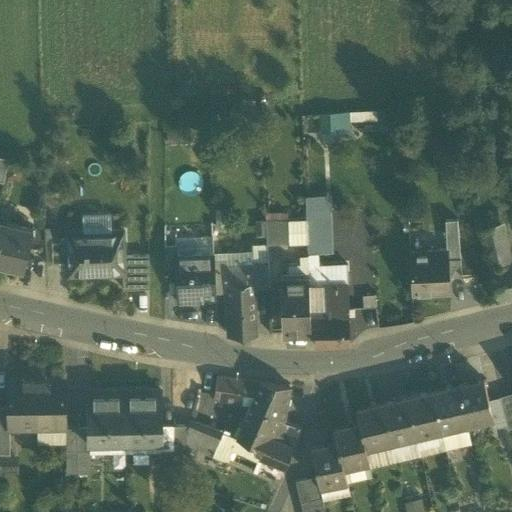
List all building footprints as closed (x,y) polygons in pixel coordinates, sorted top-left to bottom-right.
[(351,129),(351,110),(318,111),(319,130),(351,129)] [(8,158),(0,156),(0,180),(3,181),(8,158)] [(326,199),(304,200),(305,213),(326,212),(326,199)] [(494,210),(476,214),(479,226),(497,221),(494,210)] [(289,211),(265,212),(266,220),(290,219),(289,211)] [(326,212),(305,213),(305,219),(306,231),(327,230),(326,212)] [(33,227),(0,219),(0,262),(23,268),(33,227)] [(290,219),(266,220),(267,244),(291,243),(290,220),(290,219)] [(305,219),(290,220),(291,243),(291,244),(306,243),(306,231),(305,219)] [(460,259),(457,219),(447,219),(447,250),(448,250),(449,260),(460,259)] [(497,221),(479,226),(490,266),(508,261),(497,221)] [(123,230),(67,233),(68,238),(69,262),(69,275),(124,273),(125,273),(124,257),(123,230)] [(327,230),(306,231),(306,243),(307,252),(328,250),(327,230)] [(68,238),(45,239),(46,263),(69,262),(68,238)] [(267,244),(252,245),(253,261),(267,261),(267,244)] [(177,245),(164,246),(164,270),(176,270),(175,255),(178,255),(177,245)] [(447,250),(409,252),(411,293),(451,291),(449,260),(448,250),(447,250)] [(178,255),(175,255),(176,270),(177,302),(196,302),(195,298),(215,297),(215,292),(214,259),(213,253),(178,255)] [(307,255),(300,255),(300,263),(288,264),(288,276),(308,276),(308,267),(307,255)] [(149,256),(124,257),(125,273),(124,273),(124,288),(149,287),(149,256)] [(226,258),(214,259),(215,292),(227,291),(227,284),(225,264),(226,264),(226,258)] [(511,260),(508,261),(490,266),(499,301),(511,297),(511,260)] [(253,261),(246,262),(246,263),(247,283),(253,282),(253,287),(268,286),(267,261),(253,261)] [(226,264),(225,264),(227,284),(247,283),(246,263),(226,264)] [(347,274),(323,274),(322,266),(308,267),(308,276),(308,285),(322,285),(347,284),(347,274)] [(288,276),(280,277),(282,332),(310,331),(309,309),(308,285),(308,276),(288,276)] [(247,283),(227,284),(227,291),(229,335),(231,335),(255,334),(253,287),(253,282),(247,283)] [(347,284),(322,285),(323,308),(324,316),(348,315),(347,284)] [(322,285),(308,285),(309,309),(323,308),(322,285)] [(348,315),(324,316),(323,308),(309,309),(310,331),(314,330),(315,345),(349,344),(348,315)] [(245,379),(217,375),(213,399),(241,404),(243,393),(245,379)] [(36,378),(8,379),(9,404),(9,427),(10,427),(37,426),(36,378)] [(64,378),(36,378),(37,426),(65,426),(64,378)] [(260,382),(245,379),(243,393),(255,395),(260,382)] [(483,381),(458,387),(467,424),(492,418),(488,400),(483,381)] [(289,387),(260,382),(255,395),(250,405),(277,418),(278,417),(283,419),(284,417),(289,387)] [(458,387),(433,393),(441,430),(467,424),(458,387)] [(160,388),(124,389),(125,437),(159,436),(161,436),(161,424),(160,388)] [(125,437),(124,389),(88,389),(89,426),(89,438),(91,438),(125,437)] [(433,393),(407,399),(416,436),(441,430),(433,393)] [(511,393),(500,397),(507,425),(507,428),(511,426),(511,393)] [(500,397),(488,400),(492,418),(494,427),(507,425),(500,397)] [(407,399),(382,405),(391,442),(416,436),(407,399)] [(9,404),(0,404),(0,452),(10,453),(10,427),(9,427),(9,404)] [(277,418),(250,405),(242,425),(271,435),(277,418)] [(382,405),(357,411),(359,422),(366,448),(391,442),(382,405)] [(271,435),(271,436),(283,440),(289,422),(284,417),(283,419),(278,417),(277,418),(271,435)] [(221,431),(191,419),(189,425),(185,438),(184,438),(183,452),(195,456),(198,448),(212,454),(219,435),(221,431)] [(289,422),(283,440),(292,443),(298,425),(289,422)] [(359,422),(334,428),(338,443),(343,468),(369,461),(366,448),(359,422)] [(173,424),(161,424),(161,436),(159,436),(160,448),(161,448),(173,448),(173,424)] [(189,425),(173,424),(173,448),(183,452),(184,438),(185,438),(189,425)] [(467,424),(441,430),(446,449),(471,443),(467,424)] [(271,435),(242,425),(237,439),(263,449),(265,450),(271,436),(271,435)] [(77,450),(77,426),(65,427),(66,472),(78,471),(77,450)] [(89,426),(77,426),(77,450),(91,450),(91,438),(89,438),(89,426)] [(236,442),(219,435),(212,454),(228,460),(236,442)] [(159,436),(125,437),(125,451),(161,450),(161,448),(160,448),(159,436)] [(283,440),(271,436),(265,450),(263,449),(260,456),(285,467),(292,443),(283,440)] [(338,443),(311,449),(317,475),(320,488),(347,482),(343,468),(338,443)] [(183,452),(173,448),(174,479),(182,479),(183,452)] [(91,471),(91,450),(77,450),(78,471),(91,471)] [(317,475),(306,478),(312,500),(322,498),(320,488),(317,475)] [(312,500),(306,478),(295,480),(300,503),(312,500)] [(347,482),(320,488),(322,498),(323,498),(324,500),(350,494),(347,482)] [(405,511),(423,511),(421,496),(404,499),(405,511)] [(312,500),(300,503),(302,511),(311,511),(326,509),(324,500),(323,498),(322,498),(312,500)]
